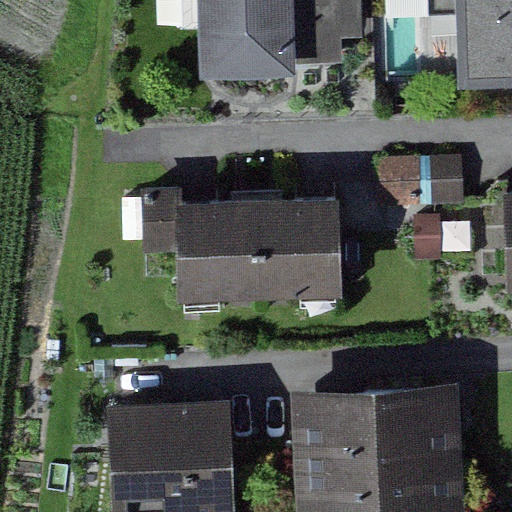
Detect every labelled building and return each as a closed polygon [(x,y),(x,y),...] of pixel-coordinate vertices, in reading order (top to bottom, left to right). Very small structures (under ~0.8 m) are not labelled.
[(296,0),(205,0),(209,74),(299,70),(296,0)] [(327,0),(329,33),(366,31),(363,0),(327,0)] [(511,0),(469,0),(469,77),(511,77),(511,0)] [(380,197),(437,197),(437,153),(380,153),(380,197)] [(341,193),(177,196),(178,291),(343,288),(341,193)] [(353,511),(480,506),(474,385),(310,392),(315,511),(353,511)] [(238,511),(229,403),(124,412),(132,511),(238,511)]
